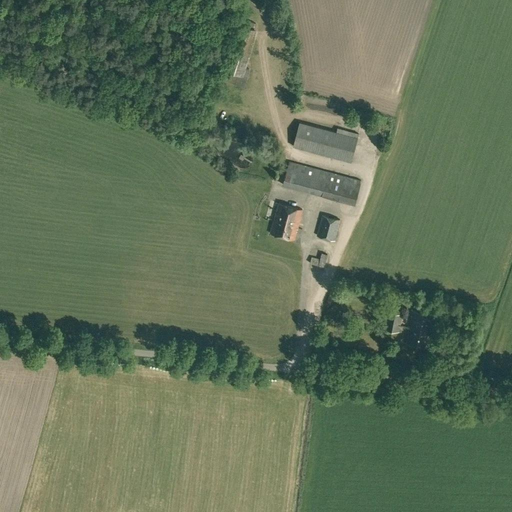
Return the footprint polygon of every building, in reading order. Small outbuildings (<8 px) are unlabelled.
[(247,20),(261,25),(263,18),(249,13),(247,20)] [(269,33),(272,39),(281,35),(278,29),(269,33)] [(285,54),(275,58),(277,62),(287,57),(285,54)] [(293,146),(351,162),(358,138),(359,133),(338,128),(337,132),(299,122),(293,146)] [(283,185),(355,204),(361,181),(289,162),(283,185)] [(270,233),(294,240),(302,209),(278,203),(270,233)] [(317,235),(335,240),(340,219),(322,215),(317,235)] [(327,254),(322,253),(320,259),(312,257),(310,263),(324,267),(327,254)] [(406,343),(428,347),(435,315),(413,310),(406,343)] [(385,329),(399,332),(402,314),(388,311),(385,329)]
